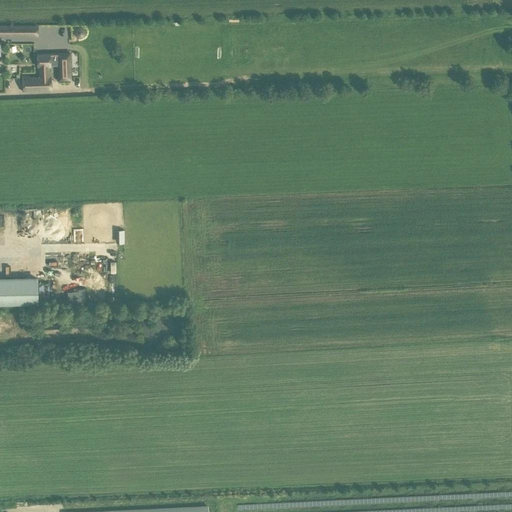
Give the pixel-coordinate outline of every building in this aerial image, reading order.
[(37,26),(0,25),(0,34),(37,34),(37,26)] [(41,78),(22,79),(22,91),(50,90),(49,78),(48,78),(47,67),(49,67),(49,65),(49,55),(37,56),(37,67),(41,67),(41,78)] [(68,55),(49,55),(49,65),(57,65),(57,81),(69,81),(68,55)] [(36,276),(0,276),(0,300),(37,300),(36,276)] [(16,311),(0,311),(0,327),(17,327),(16,311)] [(58,326),(58,319),(44,319),(44,327),(58,326)]
